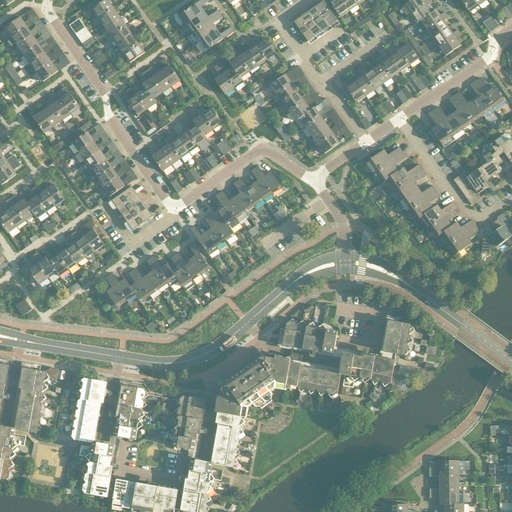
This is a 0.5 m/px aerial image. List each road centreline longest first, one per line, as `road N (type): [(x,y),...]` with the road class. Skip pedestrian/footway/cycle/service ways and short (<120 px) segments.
road 1 (tertiary): [(288,285),(214,348),(178,363),(0,336)]
road 2 (residential): [(176,206),(109,115),(105,95),(47,2)]
road 3 (residential): [(511,199),(479,219),(472,215),(398,120)]
road 4 (residential): [(314,178),(260,151),(176,206)]
road 5 (residential): [(398,120),(489,57),(495,40),(511,30)]
